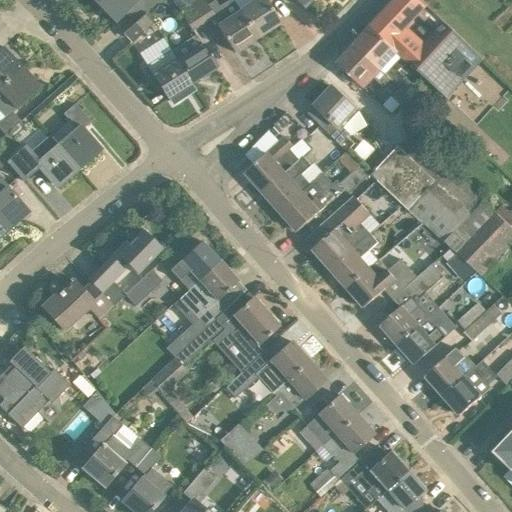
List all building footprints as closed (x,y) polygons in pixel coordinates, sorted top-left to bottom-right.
[(101,0),(97,4),(115,22),(114,24),(115,25),(126,15),(134,24),(146,14),(161,0),(101,0)] [(206,6),(202,0),(197,0),(190,5),(203,24),(211,19),(234,54),(257,39),(240,12),(239,12),(231,0),(229,0),(218,8),(214,2),(206,6)] [(280,24),(263,0),(250,0),(253,4),(240,12),(257,39),(280,24)] [(293,0),(303,9),(312,0),(293,0)] [(473,75),(486,63),(474,51),(437,16),(420,0),(398,0),(371,29),(372,30),(372,29),(397,53),(407,63),(446,99),(470,72),(473,75)] [(178,13),(190,32),(203,24),(190,5),(178,13)] [(152,26),(153,25),(146,14),(134,24),(125,33),(133,42),(152,26)] [(405,94),(413,86),(398,73),(407,63),(397,53),(372,29),(372,30),(371,29),(355,46),(382,72),(384,74),(390,80),(399,89),(405,94)] [(194,35),(170,51),(192,85),(205,76),(206,78),(215,72),(214,71),(218,68),(203,46),(202,47),(194,35)] [(355,46),(337,65),(364,90),(374,80),(382,88),(390,80),(384,74),(382,72),(355,46)] [(0,88),(20,69),(2,50),(3,49),(2,48),(0,49),(0,88)] [(192,85),(170,51),(146,66),(168,100),(192,85)] [(20,69),(0,88),(0,115),(3,118),(0,120),(0,132),(3,137),(19,123),(10,113),(15,109),(17,111),(41,87),(39,86),(38,87),(20,69)] [(316,122),(340,145),(349,135),(341,127),(356,110),(333,88),(315,107),(323,115),(316,122)] [(409,98),(405,94),(399,89),(391,98),(400,107),(409,98)] [(76,130),(57,146),(77,170),(90,159),(86,154),(95,146),(96,147),(97,146),(83,130),(91,123),(75,105),(63,115),(76,130)] [(437,136),(424,123),(414,133),(427,146),(437,136)] [(276,126),(270,131),(277,138),(283,132),(276,126)] [(511,216),(501,206),(494,213),(410,135),(370,176),(443,245),(445,243),(481,276),(511,243),(511,216)] [(30,153),(25,147),(25,146),(5,163),(6,164),(22,182),(37,169),(52,186),(53,185),(52,184),(61,176),(65,180),(77,170),(57,146),(49,137),(30,153)] [(290,152),(295,148),(286,138),(246,174),(263,194),(285,175),(284,174),(299,161),(290,152)] [(354,143),(349,138),(341,146),(346,150),(354,143)] [(280,214),(323,175),(314,165),(312,167),(303,157),(299,161),(284,174),(285,175),(263,194),(280,214)] [(298,233),(345,192),(348,195),(369,176),(359,166),(339,185),(336,182),(332,185),(323,175),(280,214),(298,233)] [(27,213),(4,187),(0,190),(0,226),(5,232),(27,213)] [(324,223),(333,233),(313,251),(330,270),(353,250),(352,250),(369,235),(361,225),(370,216),(353,197),(324,223)] [(126,265),(135,275),(139,272),(144,277),(162,261),(156,254),(160,249),(143,232),(129,246),(126,244),(89,282),(112,307),(124,296),(110,281),(126,265)] [(353,250),(330,270),(347,289),(378,262),(369,251),(378,243),(370,234),(369,235),(352,250),(353,250)] [(169,271),(178,282),(187,292),(219,262),(217,260),(218,259),(210,251),(209,252),(201,242),(169,271)] [(456,256),(450,250),(443,257),(448,263),(456,256)] [(401,261),(389,272),(379,261),(378,262),(347,289),(365,309),(409,270),(401,261)] [(219,262),(187,292),(178,300),(205,329),(245,292),(237,284),(238,283),(219,262)] [(407,288),(415,296),(416,296),(419,299),(443,278),(432,265),(417,278),(407,287),(407,288)] [(150,308),(169,291),(152,272),(133,289),(150,308)] [(74,284),(58,298),(55,295),(41,308),(64,333),(89,310),(99,320),(112,307),(89,282),(88,282),(93,287),(85,296),(74,284)] [(487,295),(458,322),(466,331),(480,319),(493,306),(495,304),(487,295)] [(420,326),(428,318),(429,317),(412,299),(380,327),(397,346),(420,326)] [(264,351),(259,345),(278,328),(252,300),(221,328),(215,321),(187,347),(174,359),(150,381),(150,382),(158,391),(162,396),(186,374),(182,369),(222,331),(228,338),(227,338),(251,364),(262,353),(264,351)] [(464,333),(472,342),(501,315),(493,306),(480,319),(466,331),(464,333)] [(415,366),(447,338),(428,318),(420,326),(397,346),(415,366)] [(166,351),(174,359),(187,347),(180,339),(166,351)] [(291,343),(269,362),(270,363),(256,375),(272,393),(271,394),(272,395),(276,391),(308,362),(291,343)] [(511,353),(508,345),(486,355),(492,367),(511,358),(511,353)] [(0,377),(0,396),(4,400),(0,403),(0,409),(21,430),(36,414),(48,402),(50,405),(57,398),(69,386),(53,371),(49,374),(23,348),(9,363),(12,365),(0,377)] [(466,357),(464,358),(457,350),(425,378),(442,397),(474,370),(476,368),(466,357)] [(511,359),(496,376),(505,386),(511,379),(511,359)] [(308,362),(276,391),(291,408),(292,411),(292,412),(326,382),(308,362)] [(96,370),(89,376),(93,379),(100,374),(96,370)] [(491,389),(489,386),(474,370),(442,397),(460,417),(491,389)] [(89,396),(95,391),(83,377),(76,383),(89,396)] [(149,398),(158,391),(150,382),(142,389),(149,398)] [(172,396),(166,401),(178,416),(184,411),(172,396)] [(305,427),(322,446),(334,435),(356,416),(339,397),(305,427)] [(184,412),(179,417),(187,425),(192,419),(184,412)] [(356,416),(334,435),(322,446),(322,447),(321,448),(330,457),(331,456),(337,464),(328,472),(326,470),(308,486),(318,499),(333,486),(339,481),(359,463),(351,455),(373,436),(356,416)] [(137,440),(121,426),(111,417),(82,450),(92,458),(90,460),(91,460),(82,471),(104,489),(124,464),(123,463),(125,461),(134,469),(150,450),(137,440)] [(243,467),(261,451),(236,426),(218,442),(243,467)] [(511,435),(495,453),(511,469),(511,435)] [(150,511),(163,497),(162,496),(170,487),(150,470),(160,459),(150,450),(134,469),(143,476),(129,493),(130,493),(122,504),(131,511),(150,511)] [(347,491),(367,473),(385,493),(407,474),(390,454),(378,464),(369,453),(359,463),(339,481),(347,491)] [(64,471),(52,460),(44,469),(55,480),(64,471)] [(183,511),(204,511),(194,503),(214,480),(203,471),(182,495),(191,503),(183,511)] [(273,472),(261,483),(269,492),(281,481),(273,472)] [(424,493),(407,474),(385,493),(375,502),(384,511),(422,511),(426,508),(425,510),(416,500),(424,493)] [(342,496),(347,491),(339,481),(333,486),(342,496)] [(287,511),(302,511),(314,501),(309,495),(297,506),(278,487),(270,494),(287,511)]
